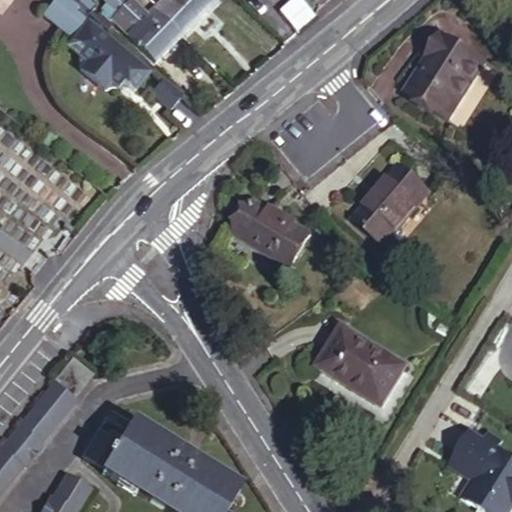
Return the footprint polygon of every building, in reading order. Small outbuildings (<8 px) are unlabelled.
[(64,1),(62,0),(57,0),(46,14),(76,39),(87,26),(89,23),(75,11),(64,1)] [(64,0),(64,1),(75,11),(82,2),(78,0),(64,0)] [(113,27),(126,39),(141,22),(154,33),(158,29),(146,18),(149,14),(133,0),(131,0),(129,3),(125,0),(96,0),(97,0),(113,14),(118,9),(121,12),(117,18),(110,24),(113,27)] [(161,0),(157,5),(169,17),(164,24),(180,39),(215,0),(161,0)] [(305,28),(316,16),(305,0),(300,0),(289,13),(305,28)] [(75,11),(88,19),(94,12),(82,2),(75,11)] [(155,66),(180,39),(164,24),(169,17),(157,5),(149,14),(146,18),(158,29),(154,33),(141,22),(126,39),(155,66)] [(118,9),(113,14),(117,18),(121,12),(118,9)] [(106,34),(113,27),(110,24),(94,12),(88,19),(106,34)] [(89,23),(87,26),(76,39),(75,40),(86,50),(81,57),(82,69),(106,90),(119,89),(125,83),(136,92),(151,74),(89,23)] [(478,65),(434,37),(421,58),(425,61),(404,95),(443,120),(478,65)] [(425,61),(421,58),(400,92),(404,95),(425,61)] [(125,83),(119,89),(130,99),(136,92),(125,83)] [(162,83),(152,96),(171,112),(182,99),(162,83)] [(389,173),(360,222),(394,243),(424,195),(389,173)] [(289,272),(308,237),(252,207),(233,242),(289,272)] [(318,372),(383,411),(407,371),(342,332),(318,372)] [(78,391),(94,368),(74,356),(57,378),(78,391)] [(0,491),(23,462),(25,464),(44,440),(42,439),(75,397),(56,380),(55,380),(0,447),(0,491)] [(106,431),(98,426),(81,453),(103,467),(101,470),(117,480),(119,477),(135,487),(133,490),(169,511),(222,511),(237,487),(221,477),(219,479),(204,471),(206,467),(163,441),(161,444),(146,434),(148,431),(131,421),(123,435),(109,426),(106,431)] [(511,511),(511,457),(499,449),(486,441),(471,433),(456,459),(485,477),(479,485),(474,482),(473,483),(462,502),(479,511),(511,511)] [(486,441),(499,449),(504,441),(490,433),(486,441)] [(449,469),(473,483),(474,482),(479,485),(485,477),(456,459),(449,469)] [(74,511),(90,487),(86,484),(66,472),(51,496),(49,494),(38,511),(74,511)]
